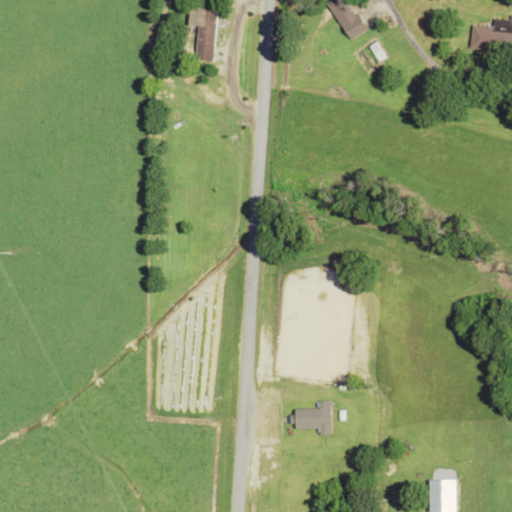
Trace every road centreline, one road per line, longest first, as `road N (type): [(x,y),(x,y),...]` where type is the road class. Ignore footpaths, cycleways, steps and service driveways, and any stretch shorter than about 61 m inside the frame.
road 1 (residential): [(235,511),(266,0)]
road 2 (residential): [(383,0),(433,71),(482,95),(511,95)]
